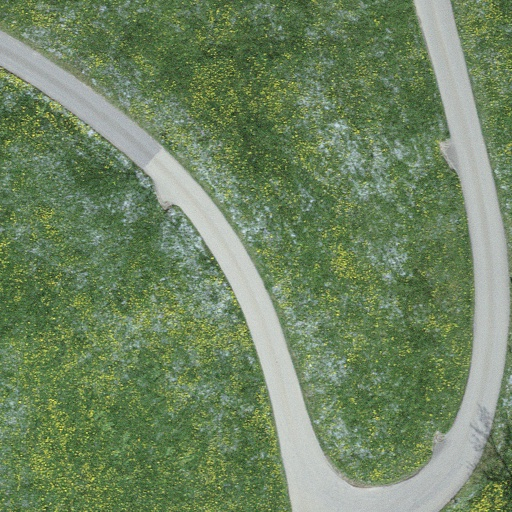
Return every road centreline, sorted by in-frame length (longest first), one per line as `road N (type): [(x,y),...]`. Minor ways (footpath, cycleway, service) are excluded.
road 1 (unclassified): [(0,64),(165,166),(249,292),(291,416),(306,511)]
road 2 (unclassified): [(391,511),(427,490),(465,441),(493,336),(483,207),(433,0)]
